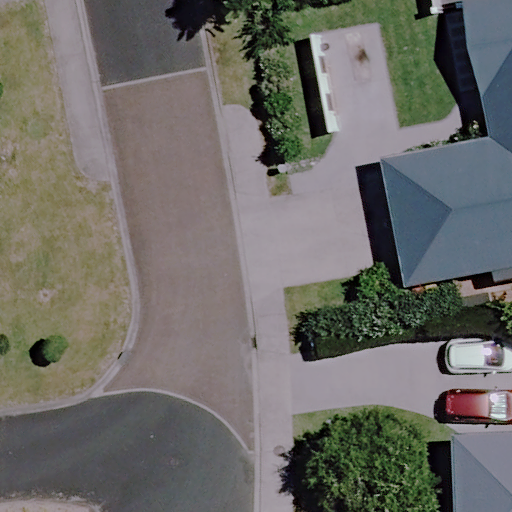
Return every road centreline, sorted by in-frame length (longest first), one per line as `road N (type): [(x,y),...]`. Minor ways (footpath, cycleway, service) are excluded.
road 1 (residential): [(125,0),(196,404),(163,465)]
road 2 (residential): [(163,465),(126,452),(0,469)]
